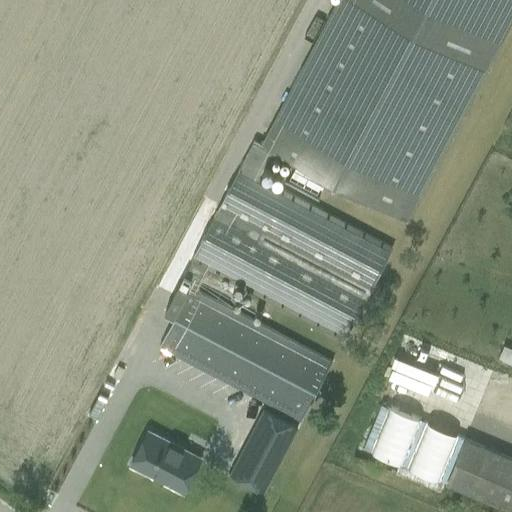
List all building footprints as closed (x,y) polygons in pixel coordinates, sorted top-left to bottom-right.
[(159,346),(300,422),(331,364),(196,291),(208,269),(344,341),(393,247),(259,176),(273,150),(406,220),(511,19),(511,0),(337,0),(261,144),(254,140),(191,260),(193,262),(166,313),(174,317),(159,346)] [(511,348),(504,345),(498,359),(511,364),(511,348)] [(433,432),(449,397),(409,379),(393,413),(433,432)] [(233,474),(266,491),(298,426),(265,409),(233,474)] [(131,464),(183,492),(193,474),(200,460),(148,432),(140,447),(131,464)] [(447,483),(511,510),(511,458),(466,439),(447,483)]
